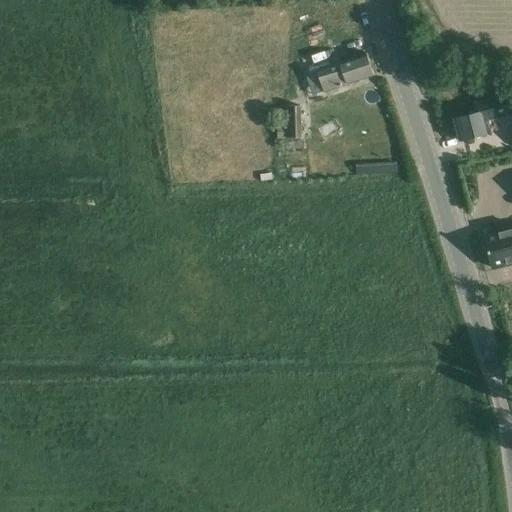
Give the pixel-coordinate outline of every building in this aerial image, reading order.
[(318,70),(317,71),(325,93),(350,84),(355,82),(374,76),(367,54),(348,60),(341,63),(318,70)] [(460,142),(480,137),(491,134),(488,121),(511,114),(511,92),(474,102),(477,113),(454,119),(460,142)] [(301,139),(300,106),(285,106),(285,118),(285,139),(301,139)] [(316,126),(322,141),(342,132),(335,118),(316,126)] [(511,229),(484,237),(492,269),(511,263),(511,229)]
